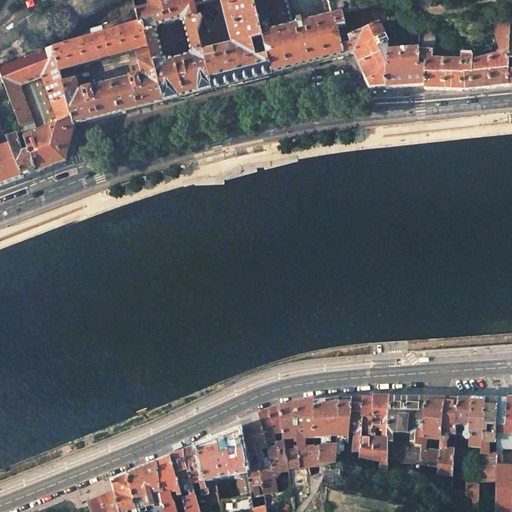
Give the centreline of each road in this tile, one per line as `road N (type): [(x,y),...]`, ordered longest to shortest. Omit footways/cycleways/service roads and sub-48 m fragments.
road 1 (primary): [(511,366),(283,384),(0,505)]
road 2 (primary): [(0,210),(232,133),(511,97)]
